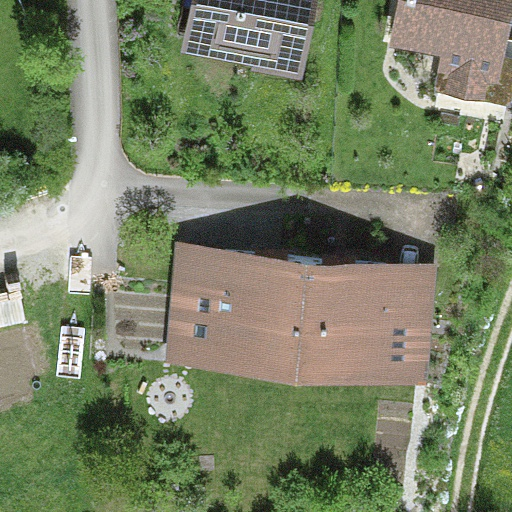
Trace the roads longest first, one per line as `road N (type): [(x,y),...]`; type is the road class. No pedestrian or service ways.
road 1 (track): [(511,318),(487,383),(461,511)]
road 2 (residential): [(98,180),(97,0)]
